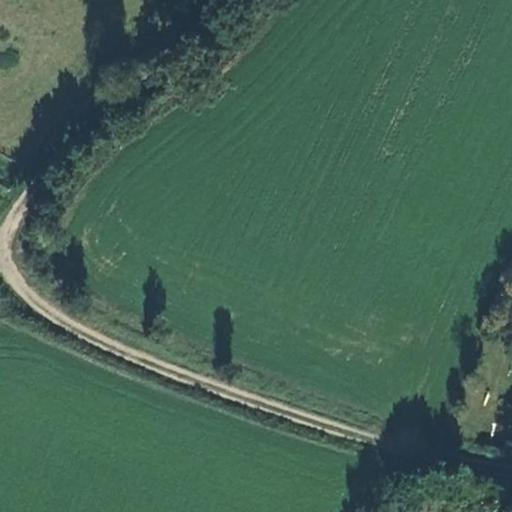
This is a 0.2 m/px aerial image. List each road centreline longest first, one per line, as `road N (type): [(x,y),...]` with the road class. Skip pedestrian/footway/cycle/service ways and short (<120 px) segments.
road 1 (track): [(406,453),(139,363),(55,318),(11,250)]
road 2 (track): [(11,250),(31,187),(119,90),(227,0)]
